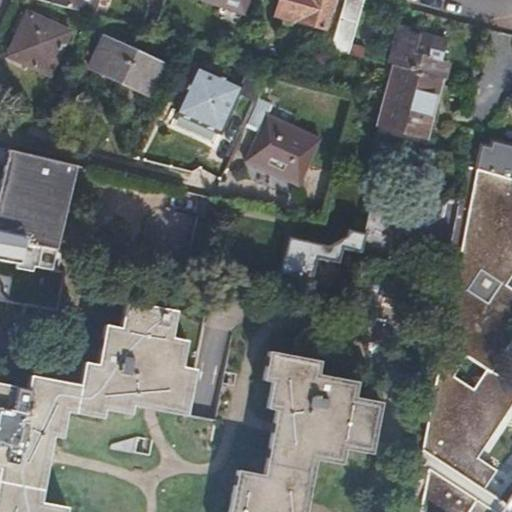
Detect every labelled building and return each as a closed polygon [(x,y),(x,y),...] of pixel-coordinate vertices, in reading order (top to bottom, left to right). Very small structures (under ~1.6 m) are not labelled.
[(48,0),(48,1),(89,12),(91,0),(48,0)] [(240,14),(243,5),(229,0),(220,0),(219,6),(240,14)] [(278,0),(274,14),(323,28),(330,0),(278,0)] [(362,0),(343,0),(331,47),(348,52),(362,0)] [(26,13),(4,55),(44,75),(66,34),(26,13)] [(400,27),(390,64),(392,64),(407,68),(440,78),(445,60),(439,59),(445,39),(400,27)] [(100,35),(85,66),(144,91),(158,61),(100,35)] [(445,60),(440,78),(446,80),(451,62),(445,60)] [(407,68),(392,64),(388,81),(402,85),(407,68)] [(196,66),(175,108),(217,127),(237,86),(196,66)] [(402,85),(388,81),(382,102),(430,116),(440,78),(407,68),(402,85)] [(38,92),(26,116),(40,122),(52,99),(38,92)] [(255,93),(244,118),(256,123),(263,109),(268,99),(255,93)] [(430,116),(382,102),(374,130),(422,144),(430,116)] [(317,134),(263,109),(256,123),(241,155),(295,180),(317,134)] [(489,142),(483,166),(511,173),(511,142),(500,140),(499,144),(489,142)] [(4,145),(0,166),(0,167),(34,176),(69,184),(74,162),(4,145)] [(463,200),(457,231),(511,245),(511,173),(483,166),(471,163),(463,200)] [(0,167),(0,182),(31,189),(34,176),(0,167)] [(15,231),(15,235),(56,244),(69,184),(34,176),(31,189),(0,182),(0,217),(18,221),(15,231)] [(435,226),(457,231),(463,200),(449,197),(445,214),(435,226)] [(435,231),(431,247),(452,252),(457,231),(435,226),(410,219),(357,207),(352,229),(350,239),(359,241),(362,230),(370,232),(374,216),(435,231)] [(189,211),(174,208),(161,266),(173,269),(189,211)] [(348,247),(351,248),(385,255),(390,237),(431,247),(435,231),(374,216),(370,232),(362,230),(359,241),(350,239),(348,247)] [(0,227),(15,231),(18,221),(0,217),(0,227)] [(350,239),(352,229),(335,225),(334,231),(317,242),(278,234),(270,269),(301,276),(306,252),(328,257),(331,243),(348,247),(350,239)] [(0,227),(0,297),(2,298),(15,235),(15,231),(0,227)] [(511,245),(457,231),(452,252),(462,255),(510,266),(511,263),(511,245)] [(510,266),(462,255),(415,478),(425,484),(420,511),(511,511),(511,483),(503,498),(481,484),(493,465),(476,454),(511,396),(511,380),(490,366),(511,332),(511,284),(503,278),(510,266)] [(79,359),(76,379),(152,393),(149,407),(183,413),(192,366),(178,363),(183,339),(168,336),(174,309),(123,300),(118,327),(102,324),(95,362),(79,359)] [(272,415),(375,434),(382,399),(354,393),(357,377),(317,369),(319,358),(269,348),(263,377),(270,378),(265,403),(274,405),(272,415)] [(25,386),(10,384),(0,418),(0,511),(64,511),(65,506),(37,501),(49,435),(58,437),(63,412),(97,418),(99,408),(127,413),(129,403),(149,407),(152,393),(76,379),(75,382),(28,373),(25,386)] [(0,418),(10,384),(0,381),(0,418)] [(372,450),(375,434),(272,415),(260,472),(255,471),(246,511),(303,511),(316,455),(340,460),(344,445),(372,450)] [(246,511),(255,471),(235,467),(226,511),(246,511)]
